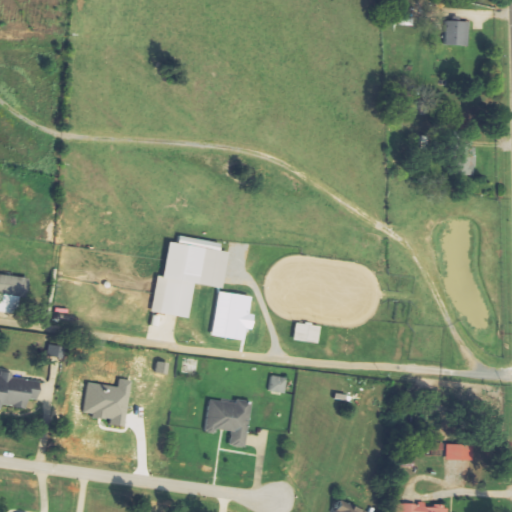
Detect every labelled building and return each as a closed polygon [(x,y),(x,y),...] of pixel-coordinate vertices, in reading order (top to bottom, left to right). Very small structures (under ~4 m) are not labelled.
[(443,45),(466,45),(466,21),(443,21),(443,45)] [(450,175),(472,175),(472,132),(450,132),(450,175)] [(218,243),(176,237),(175,243),(165,242),(160,277),(154,276),(149,312),(186,318),(191,284),(220,288),(226,251),(217,250),(218,243)] [(0,295),(24,298),(26,278),(0,274),(0,295)] [(253,296),(221,291),(214,336),(246,341),(253,296)] [(316,324),(292,324),(292,341),(316,341),(316,324)] [(67,347),(52,345),(50,357),(65,359),(67,347)] [(38,379),(0,373),(0,405),(24,408),(25,399),(35,400),(38,379)] [(267,391),(282,393),(284,377),(269,376),(267,391)] [(90,383),(85,415),(113,419),(112,425),(127,427),(133,381),(121,379),(120,387),(90,383)] [(248,404),(207,398),(203,427),(229,431),(227,444),(242,446),(248,404)] [(448,460),(476,461),(476,445),(448,445),(448,460)] [(362,511),(363,510),(337,498),(330,511),(362,511)]
